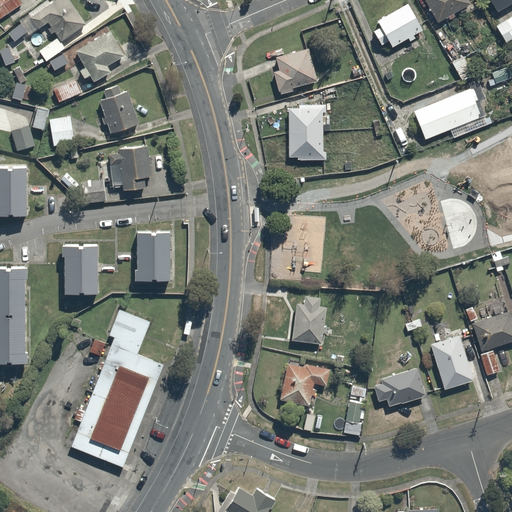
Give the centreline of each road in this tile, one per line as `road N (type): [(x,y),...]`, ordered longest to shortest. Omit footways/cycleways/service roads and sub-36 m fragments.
road 1 (secondary): [(198,417),(220,344),(230,226),(218,133),(187,41)]
road 2 (residential): [(198,417),(335,467),(471,440)]
